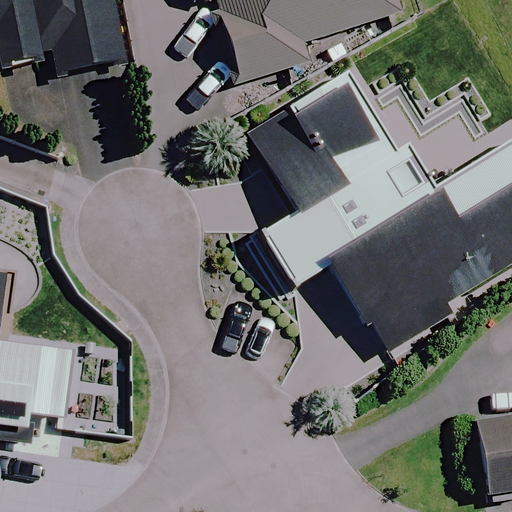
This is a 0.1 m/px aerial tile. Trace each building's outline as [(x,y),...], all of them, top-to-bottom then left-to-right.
[(0,0),(0,74),(45,66),(48,81),(114,69),(101,0),(94,0),(92,0),(91,0),(0,0)] [(393,17),(387,0),(165,0),(173,23),(207,11),(215,31),(234,90),(302,67),(296,48),(393,17)] [(401,153),(390,161),(331,79),(238,145),(292,220),(253,247),(289,298),(320,276),(382,361),(511,268),(511,158),(505,148),(434,198),(401,153)] [(0,432),(51,439),(54,423),(89,429),(97,359),(21,349),(31,282),(0,277),(0,511),(12,511),(16,508),(20,502),(23,496),(25,489),(25,481),(23,474),(20,467),(17,460),(13,454),(7,449),(2,444),(0,442),(0,432)] [(511,420),(469,428),(483,504),(511,498),(511,420)]
